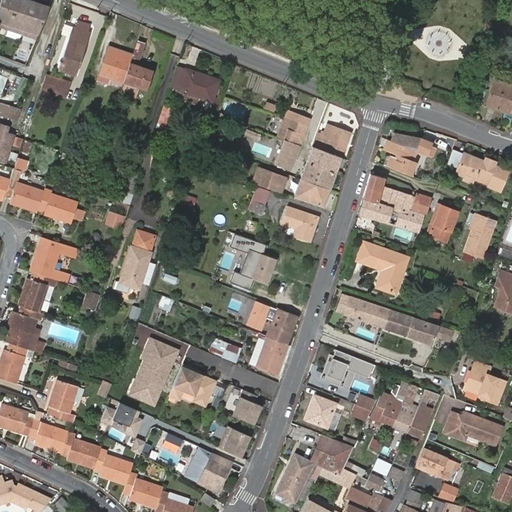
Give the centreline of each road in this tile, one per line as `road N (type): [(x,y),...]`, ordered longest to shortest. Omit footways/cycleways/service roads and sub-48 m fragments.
road 1 (tertiary): [(377,103),(308,332),(238,511)]
road 2 (tertiary): [(377,103),(110,0)]
road 3 (tertiary): [(511,147),(377,103)]
road 4 (residential): [(0,450),(81,487),(111,511)]
